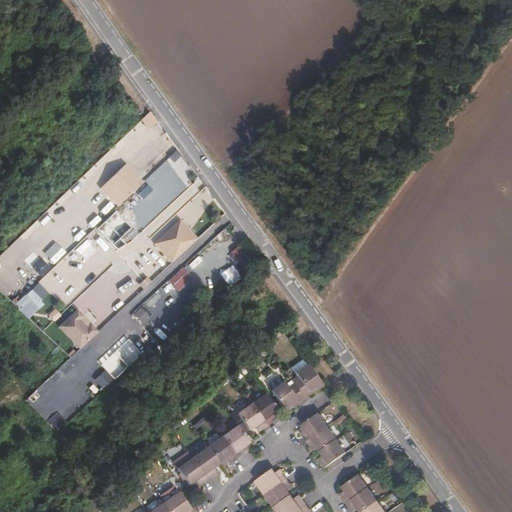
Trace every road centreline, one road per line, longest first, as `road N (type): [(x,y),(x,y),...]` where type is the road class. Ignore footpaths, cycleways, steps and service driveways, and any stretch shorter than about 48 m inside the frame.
road 1 (residential): [(85,0),(398,429)]
road 2 (residential): [(211,511),(234,479),(292,442),(322,482)]
